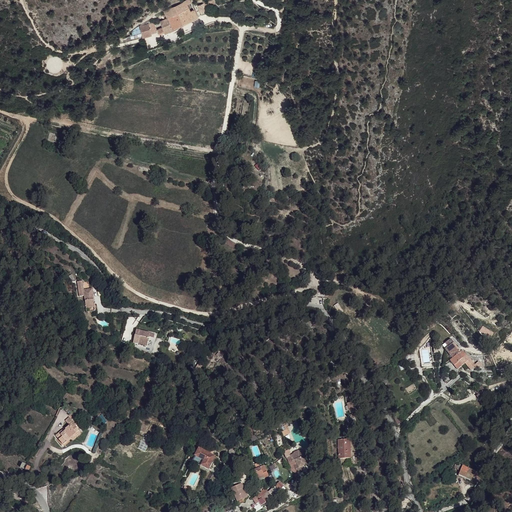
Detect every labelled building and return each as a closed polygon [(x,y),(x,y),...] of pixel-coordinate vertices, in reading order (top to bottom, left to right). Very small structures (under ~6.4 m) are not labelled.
[(199,19),(189,0),(187,0),(164,11),(166,18),(160,21),(162,26),(165,31),(166,33),(192,22),(199,19)] [(213,0),(211,0),(198,5),(200,13),(206,11),(205,7),(216,3),(213,0)] [(152,35),(149,22),(140,24),(143,37),(152,35)] [(89,287),(80,288),(84,310),(92,308),(89,287)] [(495,335),(485,328),(481,332),(491,340),(495,335)] [(133,342),(146,346),(149,336),(153,337),(154,334),(137,329),(133,342)] [(445,349),(452,357),(459,352),(453,344),(454,343),(451,339),(446,342),(449,346),(445,349)] [(467,356),(462,350),(459,352),(452,357),(450,359),(454,366),(459,362),(467,356)] [(474,365),(467,356),(459,362),(463,367),(468,365),(470,369),(475,366),(474,365)] [(459,362),(454,366),(459,371),(463,367),(459,362)] [(450,378),(445,382),(446,385),(449,386),(454,380),(453,379),(450,378)] [(479,389),(480,387),(476,384),(470,388),(474,394),(472,395),(477,401),(484,396),(479,389)] [(347,401),(349,411),(355,410),(353,400),(347,401)] [(75,426),(68,418),(65,421),(68,426),(65,430),(66,432),(63,434),(61,432),(56,436),(63,446),(71,440),(69,438),(78,430),(74,426),(75,426)] [(280,427),(283,435),(290,433),(287,425),(280,427)] [(80,433),(78,430),(69,438),(71,440),(72,441),(80,433)] [(350,439),(339,439),(339,457),(350,457),(351,463),(355,464),(358,464),(359,460),(358,451),(351,450),(350,439)] [(214,456),(198,448),(194,456),(203,461),(201,465),(208,469),(214,456)] [(309,462),(305,451),(300,450),(296,451),(289,455),(292,462),(295,461),(296,464),(293,465),(296,471),(304,469),(303,466),(309,462)] [(268,475),(264,465),(255,470),(258,479),(268,475)] [(481,474),(461,466),(459,471),(465,473),(464,477),(478,483),(481,474)] [(267,490),(264,487),(257,495),(259,499),(259,502),(253,506),(256,511),(268,502),(279,489),(276,484),(267,490)] [(247,496),(241,485),(230,490),(234,496),(235,496),(238,502),(247,496)]
